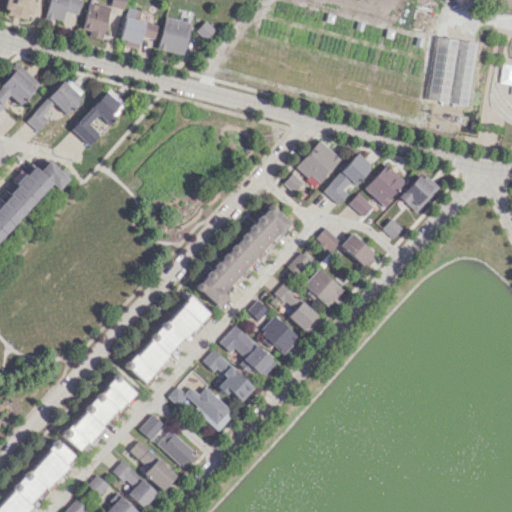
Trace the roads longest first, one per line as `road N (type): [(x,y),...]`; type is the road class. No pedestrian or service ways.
road 1 (residential): [(0,37),(483,165)]
road 2 (residential): [(483,165),(166,511)]
